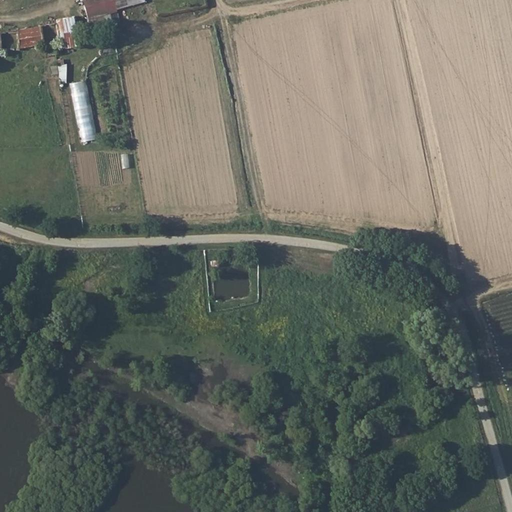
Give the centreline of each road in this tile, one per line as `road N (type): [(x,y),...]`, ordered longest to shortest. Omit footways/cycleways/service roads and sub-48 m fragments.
road 1 (track): [(0,230),(86,246),(282,242),(399,266),(443,303),(465,346),(511,511)]
road 2 (track): [(217,0),(259,213),(442,233),(467,294),(443,303)]
road 3 (track): [(442,233),(398,0)]
road 4 (track): [(511,438),(483,319),(443,303)]
